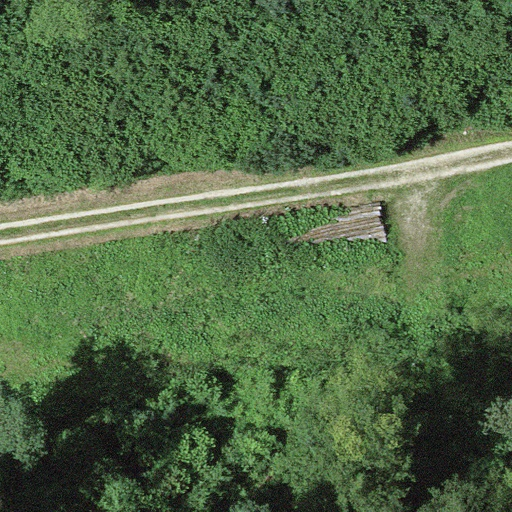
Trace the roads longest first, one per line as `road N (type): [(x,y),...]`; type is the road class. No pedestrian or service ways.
road 1 (track): [(0,232),(337,188),(511,151)]
road 2 (track): [(402,174),(432,368)]
